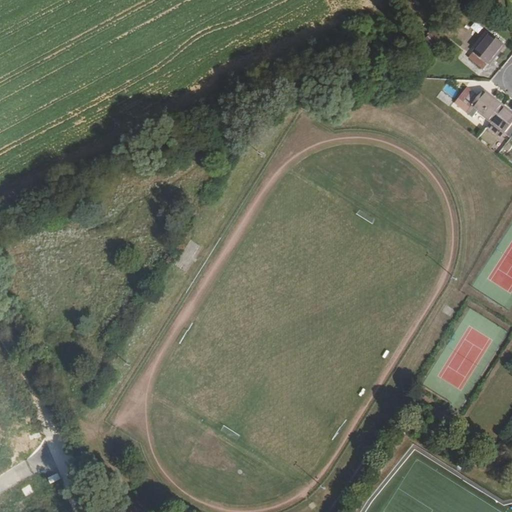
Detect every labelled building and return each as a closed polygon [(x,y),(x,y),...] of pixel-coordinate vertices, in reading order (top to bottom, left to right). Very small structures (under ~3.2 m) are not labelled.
[(434,29),(427,35),(433,44),(441,38),(434,29)] [(488,34),(467,60),(482,71),(503,46),(488,34)] [(477,113),(490,123),(502,108),(483,92),(481,95),(473,89),(458,108),(472,119),(477,113)] [(511,115),(502,108),(490,123),(510,139),(511,135),(511,115)] [(479,138),(501,151),(507,141),(486,128),(479,138)]
